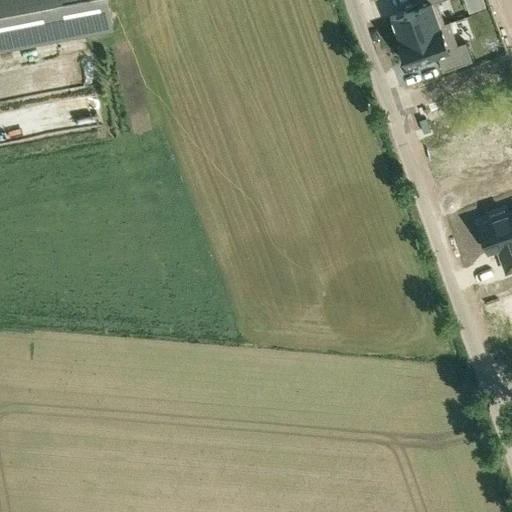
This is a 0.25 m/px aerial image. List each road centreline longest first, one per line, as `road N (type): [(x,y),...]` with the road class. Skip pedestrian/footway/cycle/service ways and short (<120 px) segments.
road 1 (residential): [(511,445),(394,104)]
road 2 (residential): [(394,104),(511,61)]
